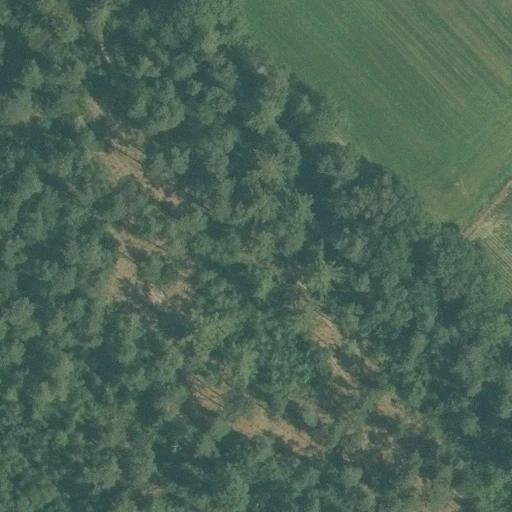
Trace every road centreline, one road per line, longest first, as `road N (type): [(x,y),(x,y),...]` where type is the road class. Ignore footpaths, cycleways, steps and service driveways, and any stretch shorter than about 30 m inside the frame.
road 1 (unclassified): [(511,321),(198,0)]
road 2 (track): [(0,130),(118,12)]
